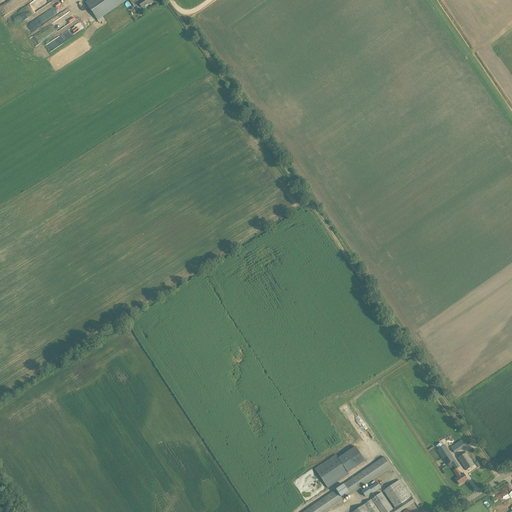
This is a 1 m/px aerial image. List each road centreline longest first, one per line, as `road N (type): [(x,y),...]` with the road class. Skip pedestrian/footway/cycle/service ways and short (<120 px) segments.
road 1 (track): [(498,478),(178,8)]
road 2 (track): [(431,0),(511,119)]
road 3 (track): [(414,354),(345,399),(367,439)]
